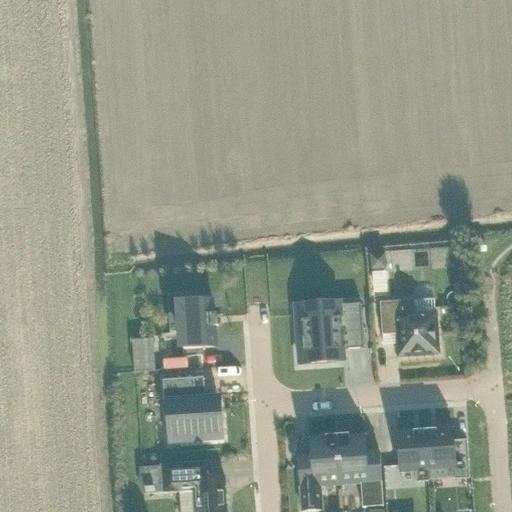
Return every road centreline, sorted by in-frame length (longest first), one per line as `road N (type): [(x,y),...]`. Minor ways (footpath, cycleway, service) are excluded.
road 1 (residential): [(263,405),(493,388)]
road 2 (residential): [(502,511),(493,388)]
